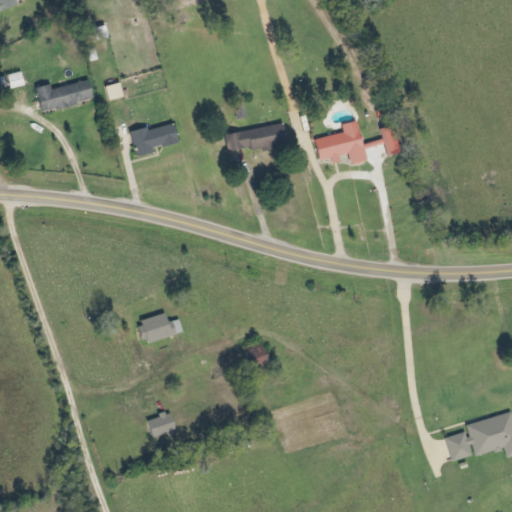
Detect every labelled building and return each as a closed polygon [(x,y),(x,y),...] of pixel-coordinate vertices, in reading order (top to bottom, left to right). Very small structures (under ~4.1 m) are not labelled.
[(0,0),(0,10),(17,7),(15,0),(0,0)] [(37,88),(42,113),(95,100),(90,81),(53,90),(52,85),(37,88)] [(110,101),(125,98),(121,83),(106,87),(110,101)] [(316,140),(321,164),(341,159),(341,156),(350,154),(352,165),(368,161),(366,150),(385,146),(388,156),(401,153),(395,126),(381,129),(383,139),(363,144),(358,121),(343,125),(345,134),(316,140)] [(179,143),(175,123),(132,133),(138,157),(155,153),(154,149),(179,143)] [(288,144),(285,124),(227,134),(231,154),(288,144)] [(180,320),(168,323),(166,315),(139,321),(144,343),(184,334),(180,320)] [(171,413),(148,420),(154,438),(176,431),(171,413)] [(511,457),(511,413),(465,426),(467,432),(446,438),(453,462),(474,456),(474,457),(505,449),(508,459),(511,457)]
